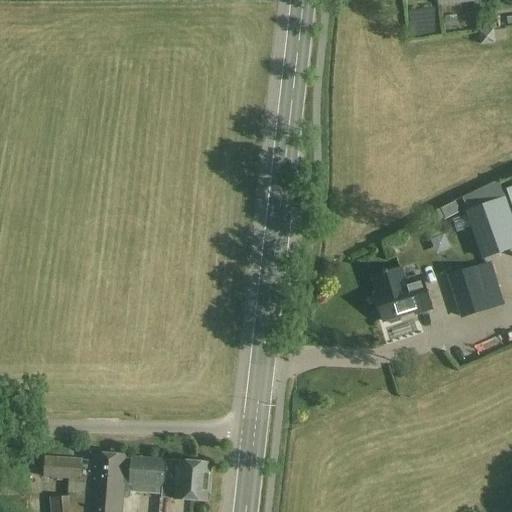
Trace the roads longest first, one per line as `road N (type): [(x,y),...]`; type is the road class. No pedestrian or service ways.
road 1 (secondary): [(254,431),(300,0)]
road 2 (unclassified): [(0,427),(254,431)]
